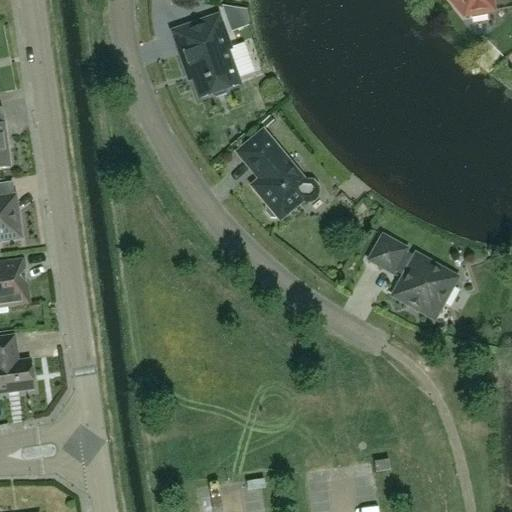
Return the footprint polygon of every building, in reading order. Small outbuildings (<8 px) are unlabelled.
[(486,13),(494,11),(491,0),(449,0),(464,17),(471,15),(471,19),(487,16),(486,13)] [(219,16),(172,32),(186,74),(190,72),(199,100),(211,96),(215,99),(226,95),(228,90),(239,86),(227,50),(231,49),(219,16)] [(244,79),(259,74),(248,44),(233,49),(244,79)] [(267,118),(259,125),(264,130),(272,123),(267,118)] [(0,169),(12,168),(6,124),(0,125),(0,169)] [(304,183),(271,143),(263,133),(240,152),(263,179),(253,187),(267,204),(266,206),(265,213),(270,219),(277,220),(279,218),(280,220),(303,201),(310,201),(316,197),(316,189),(312,184),(304,183)] [(0,199),(0,241),(21,238),(16,197),(0,199)] [(405,254),(407,251),(383,237),(369,261),(393,275),(395,272),(404,276),(392,297),(434,321),(457,279),(416,255),(414,259),(405,254)] [(28,284),(20,278),(26,270),(25,261),(0,264),(0,314),(9,313),(8,308),(31,305),(28,284)] [(0,395),(35,391),(31,361),(19,362),(15,337),(0,338),(0,395)] [(391,471),(389,461),(375,463),(376,473),(391,471)]
